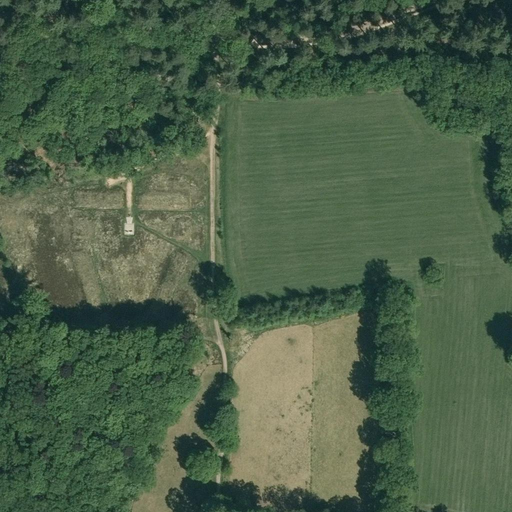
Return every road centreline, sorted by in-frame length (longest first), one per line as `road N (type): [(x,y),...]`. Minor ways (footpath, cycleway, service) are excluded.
road 1 (track): [(214,33),(281,41),(435,0)]
road 2 (track): [(0,43),(117,24),(214,33)]
